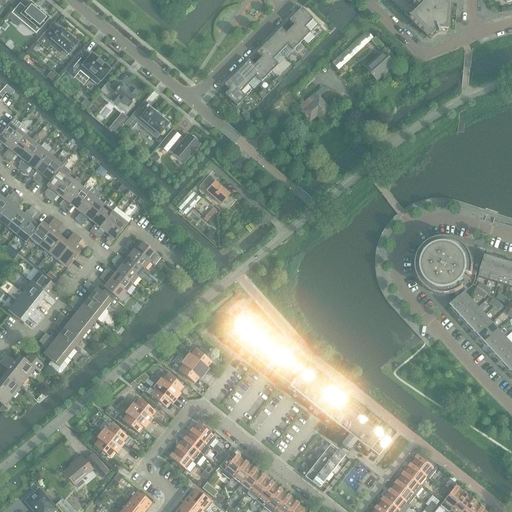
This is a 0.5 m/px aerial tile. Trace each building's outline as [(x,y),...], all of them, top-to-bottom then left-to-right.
[(390,0),(392,1),(391,1),(392,2),(401,10),(400,10),(401,11),(401,10),(408,17),(422,4),(424,6),(426,4),(429,5),(429,1),(448,3),(448,0),(390,0)] [(20,2),(11,13),(35,33),(39,29),(50,16),(31,1),(26,7),(20,2)] [(445,35),(446,21),(447,21),(449,3),(448,3),(429,1),(429,5),(426,4),(424,6),(422,4),(408,17),(421,31),(422,30),(431,40),(437,35),(445,35)] [(294,25),(290,30),(292,32),(302,42),(310,33),(305,28),(313,20),(301,8),(289,21),(294,25)] [(68,55),(78,43),(71,38),(71,37),(67,33),(67,34),(60,28),(56,33),(50,27),(37,42),(46,50),(50,46),(60,54),(63,50),(68,55)] [(284,30),(272,42),(284,54),(292,46),(297,51),(304,44),(302,42),(292,32),(289,35),(284,30)] [(337,70),(373,37),(366,30),(331,63),(337,70)] [(284,54),(272,42),(270,40),(257,53),(261,58),(258,61),(273,75),(276,72),(271,67),(284,54)] [(97,85),(110,70),(91,55),(87,60),(86,59),(80,53),(67,69),(73,74),(78,69),(97,85)] [(386,72),(394,65),(383,53),(365,68),(375,80),(385,71),(386,72)] [(240,75),(252,86),(263,75),(267,80),(273,75),(258,61),(253,66),(248,61),(238,72),(240,75)] [(50,72),(47,76),(54,82),(57,78),(50,72)] [(244,94),(252,86),(240,75),(228,87),(233,92),(229,96),(241,108),(249,99),(244,94)] [(117,106),(126,113),(135,103),(134,102),(137,98),(136,97),(138,94),(131,88),(128,91),(126,88),(124,90),(123,89),(114,82),(111,85),(107,82),(100,91),(110,100),(109,101),(116,107),(117,106)] [(14,92),(7,85),(0,93),(0,96),(2,98),(6,93),(10,97),(14,92)] [(19,97),(14,93),(10,98),(16,102),(19,97)] [(332,113),(315,93),(298,107),(301,111),(300,112),(309,122),(317,116),(321,122),(332,113)] [(85,99),(81,104),(86,108),(90,103),(85,99)] [(169,125),(149,108),(145,113),(139,108),(124,125),(131,130),(137,123),(156,139),(169,125)] [(0,144),(1,143),(5,146),(21,126),(22,124),(14,118),(0,135),(0,144)] [(113,123),(109,129),(116,135),(121,129),(113,123)] [(3,156),(7,159),(25,136),(28,132),(21,126),(5,146),(8,149),(3,156)] [(197,148),(199,145),(196,143),(196,140),(193,137),(190,138),(188,136),(182,142),(178,139),(180,137),(172,131),(159,146),(167,153),(169,150),(173,153),(184,163),(190,156),(197,148)] [(31,141),(25,136),(7,159),(10,162),(16,155),(20,158),(33,142),(31,141)] [(34,143),(33,142),(20,158),(23,161),(18,168),(22,171),(40,148),(34,143)] [(44,143),(40,148),(22,171),(25,174),(31,167),(35,170),(48,154),(51,149),(44,143)] [(55,160),(48,154),(35,170),(38,173),(33,180),(37,183),(55,160)] [(153,154),(148,158),(152,164),(157,160),(153,154)] [(46,179),(50,182),(63,166),(61,164),(55,160),(37,183),(41,186),(46,179)] [(45,196),(49,199),(67,176),(70,173),(64,168),(62,167),(63,166),(50,182),(46,186),(50,189),(45,196)] [(73,181),(67,176),(49,199),(53,203),(58,195),(62,198),(75,182),(73,181)] [(220,205),(229,194),(214,182),(216,181),(212,178),(205,186),(209,189),(206,193),(220,205)] [(76,183),(75,182),(62,198),(65,201),(60,208),(64,211),(82,188),(76,183)] [(90,194),(82,188),(64,211),(68,214),(73,207),(77,210),(90,194)] [(191,191),(176,207),(185,215),(200,199),(191,191)] [(7,201),(1,197),(0,198),(0,217),(18,196),(13,192),(7,201)] [(97,200),(90,194),(77,210),(80,213),(75,220),(79,223),(97,200)] [(22,199),(18,196),(0,217),(0,222),(7,228),(20,212),(15,208),(22,199)] [(103,205),(97,200),(79,223),(83,226),(88,219),(92,222),(105,206),(103,205)] [(106,207),(105,206),(92,222),(95,225),(90,232),(94,235),(112,212),(106,207)] [(25,216),(20,212),(7,228),(17,235),(36,211),(32,207),(25,216)] [(214,207),(203,219),(207,222),(217,210),(214,207)] [(115,208),(112,212),(94,235),(98,238),(103,231),(107,234),(123,214),(115,208)] [(41,214),(36,211),(17,235),(26,243),(30,239),(29,239),(39,227),(34,223),(41,214)] [(131,220),(123,214),(107,234),(110,237),(105,244),(109,247),(128,224),(131,220)] [(42,222),(39,227),(29,239),(30,239),(39,246),(59,221),(55,218),(48,227),(42,222)] [(63,225),(59,221),(39,246),(48,254),(61,238),(56,233),(63,225)] [(67,242),(61,238),(48,254),(58,261),(78,236),(73,233),(67,242)] [(82,240),(78,236),(58,261),(68,269),(80,253),(75,248),(82,240)] [(473,269),(473,265),(473,264),(472,260),(471,255),(468,251),(465,247),(462,244),(458,242),(453,240),(449,239),(444,238),(439,239),(435,240),(430,242),(426,245),(423,249),(422,249),(420,253),(418,257),(417,262),(416,267),(417,272),(418,276),(420,280),(422,284),(425,288),(428,290),(432,292),(436,294),(441,295),(445,295),(450,295),(455,293),(459,291),(462,289),(463,288),(460,285),(449,273),(450,271),(451,269),(467,274),(472,275),(473,269)] [(130,240),(127,244),(150,263),(150,262),(154,266),(160,258),(140,242),(137,246),(130,240)] [(131,253),(128,257),(144,270),(145,269),(150,263),(127,244),(124,248),(131,253)] [(118,255),(115,259),(138,278),(143,272),(144,270),(128,257),(125,261),(118,255)] [(489,280),(495,259),(496,258),(491,256),(490,258),(485,256),(478,277),(489,280)] [(119,268),(116,272),(132,285),(138,278),(115,259),(112,263),(119,268)] [(499,283),(505,262),(506,261),(501,259),(500,261),(495,259),(489,280),(499,283)] [(508,286),(511,274),(511,262),(510,262),(510,264),(505,262),(499,283),(508,286)] [(106,270),(103,274),(126,293),(132,285),(116,272),(113,276),(106,270)] [(38,273),(31,282),(55,302),(59,298),(50,291),(54,286),(38,273)] [(105,288),(103,290),(118,303),(126,293),(103,274),(100,278),(107,284),(104,287),(105,288)] [(114,307),(118,303),(103,290),(101,292),(87,281),(84,286),(92,293),(88,298),(104,311),(110,304),(114,307)] [(52,306),(55,302),(31,282),(24,290),(23,292),(39,305),(43,300),(52,306)] [(456,314),(457,314),(472,300),(465,292),(462,289),(459,291),(455,293),(457,299),(450,306),(454,310),(453,310),(456,314)] [(35,310),(39,305),(23,292),(22,293),(16,301),(40,321),(44,317),(35,310)] [(108,314),(104,311),(88,298),(84,303),(75,296),(72,300),(97,320),(100,323),(108,314)] [(90,328),(97,320),(72,300),(69,305),(77,311),(73,317),(89,330),(90,328)] [(463,322),(464,321),(479,308),(472,300),(457,314),(460,317),(460,318),(463,322)] [(37,325),(40,321),(16,301),(8,311),(24,324),(28,318),(37,325)] [(470,329),(471,329),(486,315),(479,308),(464,321),(467,325),(470,329)] [(88,331),(89,330),(73,317),(69,322),(60,315),(57,319),(82,339),(88,331)] [(478,336),(493,323),(486,315),(471,329),(474,332),(473,333),(477,337),(478,336)] [(251,316),(244,326),(247,328),(255,319),(251,316)] [(76,347),(82,339),(57,319),(54,323),(62,330),(58,335),(74,348),(76,347)] [(247,328),(244,326),(237,320),(226,335),(348,432),(355,438),(378,456),(389,442),(383,437),(379,434),(367,424),(363,421),(351,411),(347,408),(335,398),(331,396),(319,386),(315,383),(295,367),(291,364),(279,354),(275,351),(263,341),(259,338),(247,328)] [(485,344),(499,330),(493,323),(478,336),(481,340),(480,341),(484,344),(485,344)] [(267,329),(259,338),(263,341),(271,332),(267,329)] [(491,352),(492,351),(506,338),(499,330),(485,344),(488,347),(487,348),(491,352)] [(73,350),(74,348),(58,335),(54,340),(46,334),(42,338),(67,358),(73,350)] [(63,363),(67,358),(42,338),(39,342),(47,349),(43,354),(51,361),(48,365),(58,374),(61,373),(67,366),(63,363)] [(498,359),(511,346),(511,343),(506,338),(492,351),(495,355),(494,356),(498,360),(498,359)] [(283,342),(275,351),(279,354),(286,344),(283,342)] [(505,367),(505,366),(511,360),(511,346),(498,359),(502,362),(501,363),(505,367)] [(189,354),(185,359),(204,375),(208,370),(207,368),(211,363),(202,356),(203,354),(196,349),(191,356),(189,354)] [(6,355),(3,359),(27,379),(35,370),(39,373),(45,366),(29,354),(24,360),(19,356),(15,362),(6,355)] [(299,354),(291,364),(295,367),(302,357),(299,354)] [(20,388),(27,379),(3,359),(0,362),(0,363),(8,370),(4,375),(20,388)] [(200,380),(204,375),(185,359),(181,364),(183,366),(177,373),(184,378),(185,377),(194,384),(198,378),(200,380)] [(161,379),(157,384),(176,400),(180,395),(179,393),(183,388),(174,381),(175,379),(168,373),(163,380),(161,379)] [(323,374),(315,383),(319,386),(326,376),(323,374)] [(0,387),(12,398),(20,388),(4,375),(0,379),(0,387)] [(172,405),(176,400),(157,384),(153,389),(154,391),(149,397),(156,403),(157,402),(166,409),(170,403),(172,405)] [(331,396),(335,398),(342,389),(339,386),(331,396)] [(0,403),(5,408),(12,398),(0,387),(0,403)] [(133,404),(129,409),(148,424),(152,419),(150,418),(155,412),(146,405),(147,404),(140,398),(134,405),(133,404)] [(347,408),(351,411),(358,402),(355,399),(347,408)] [(144,430),(148,424),(129,409),(125,414),(126,415),(121,422),(128,428),(129,427),(138,434),(142,428),(144,430)] [(363,421),(367,424),(375,415),(371,412),(363,421)] [(162,418),(156,413),(152,418),(158,423),(162,418)] [(105,429),(101,434),(120,449),(124,445),(128,448),(134,441),(128,436),(127,437),(118,430),(119,429),(112,423),(106,430),(105,429)] [(189,432),(190,433),(191,433),(206,445),(209,447),(216,439),(198,424),(193,430),(192,429),(189,432)] [(379,434),(383,437),(390,428),(387,425),(379,434)] [(339,444),(347,449),(355,438),(348,432),(339,444)] [(183,441),(184,441),(199,453),(206,445),(191,433),(190,433),(186,438),(185,437),(183,441)] [(98,440),(93,447),(100,453),(101,452),(110,459),(114,453),(116,454),(120,449),(101,434),(97,439),(98,440)] [(176,449),(177,450),(192,462),(196,465),(203,456),(199,453),(184,441),(180,447),(179,446),(176,449)] [(212,450),(217,454),(222,458),(226,453),(216,445),(212,450)] [(330,445),(324,453),(338,465),(345,456),(330,445)] [(185,470),(192,462),(177,450),(173,455),(172,454),(169,458),(185,470)] [(93,453),(85,459),(101,478),(109,472),(93,453)] [(324,453),(317,461),(332,473),(338,465),(324,453)] [(218,463),(222,458),(217,454),(214,459),(218,463)] [(230,481),(232,478),(244,463),(244,462),(239,458),(240,457),(236,455),(233,459),(228,456),(219,467),(223,471),(221,474),(230,481)] [(428,480),(438,467),(426,457),(423,461),(416,456),(414,459),(415,460),(411,465),(410,465),(426,477),(425,478),(428,480)] [(76,483),(79,487),(86,482),(82,478),(92,470),(82,458),(64,473),(74,485),(76,483)] [(245,461),(244,462),(244,463),(232,478),(241,484),(253,469),(252,469),(247,465),(248,464),(245,461)] [(317,461),(311,469),(325,481),(332,473),(317,461)] [(408,468),(404,473),(404,474),(419,486),(419,485),(425,478),(426,477),(410,465),(411,465),(410,464),(407,467),(408,468)] [(208,466),(204,471),(209,475),(213,470),(208,466)] [(241,484),(249,491),(261,476),(256,472),(257,471),(253,468),(252,469),(253,469),(241,484)] [(319,489),(325,481),(311,469),(304,477),(319,489)] [(205,480),(209,475),(204,471),(200,476),(205,480)] [(401,477),(397,482),(415,496),(422,488),(419,485),(419,486),(404,474),(404,473),(403,472),(400,476),(401,477)] [(262,475),(261,476),(249,491),(246,494),(255,501),(270,483),(269,483),(264,478),(265,477),(262,475)] [(395,485),(391,490),(390,490),(408,505),(415,496),(397,482),(396,481),(394,484),(395,485)] [(270,482),(269,483),(270,483),(255,501),(264,508),(278,490),(278,489),(273,485),(273,484),(270,482)] [(202,489),(215,499),(219,494),(217,493),(218,492),(206,483),(202,489)] [(445,485),(441,489),(446,493),(450,488),(445,485)] [(447,511),(449,511),(451,510),(463,495),(457,490),(458,489),(455,487),(440,506),(447,511)] [(264,508),(269,511),(273,511),(286,496),(281,492),(282,491),(279,488),(278,489),(278,490),(264,508)] [(388,493),(384,499),(399,511),(403,511),(409,506),(408,505),(390,490),(391,490),(390,489),(387,493),(388,493)] [(442,498),(446,493),(441,489),(437,494),(442,498)] [(27,500),(25,502),(33,511),(53,511),(56,510),(39,490),(32,496),(30,496),(27,498),(27,500)] [(194,490),(188,498),(202,510),(204,511),(205,511),(212,504),(194,490)] [(137,491),(130,500),(145,511),(151,503),(137,491)] [(103,492),(99,498),(104,502),(108,496),(103,492)] [(463,493),(463,495),(451,510),(453,511),(462,511),(471,502),(471,501),(466,497),(467,496),(463,493)] [(224,498),(219,494),(215,499),(220,503),(224,498)] [(287,511),(295,503),(289,499),(290,498),(287,495),(286,496),(273,511),(287,511)] [(100,507),(104,502),(99,498),(95,503),(100,507)] [(188,511),(200,511),(202,510),(188,498),(181,506),(188,511)] [(381,502),(377,507),(382,511),(399,511),(384,499),(383,498),(380,501),(381,502)] [(73,511),(62,499),(57,504),(64,511),(73,511)] [(130,500),(123,508),(128,511),(144,511),(145,511),(130,500)] [(472,500),(471,501),(471,502),(462,511),(476,511),(480,508),(479,508),(474,504),(475,503),(472,500)] [(431,501),(427,506),(432,510),(436,505),(431,501)] [(295,502),(295,503),(287,511),(302,511),(304,510),(298,505),(299,504),(295,502)]
